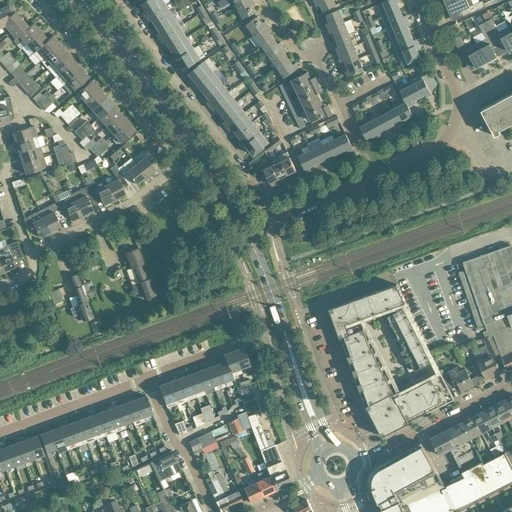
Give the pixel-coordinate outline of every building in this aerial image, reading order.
[(163,0),(147,0),(142,3),(147,10),(144,12),(146,16),(166,4),(163,0)] [(253,0),(250,0),(238,6),(244,18),(256,12),(252,5),(255,4),(253,0)] [(333,0),(316,0),(315,1),(317,6),(320,4),(323,11),(336,5),(333,0)] [(388,0),(377,5),(382,17),(400,10),(397,2),(400,1),(399,0),(388,0)] [(471,0),(455,0),(445,4),(450,15),(460,11),(463,17),(486,7),(496,3),(494,0),(490,0),(484,3),(483,0),(473,4),(471,0)] [(173,15),(177,13),(175,9),(171,12),(166,4),(146,16),(149,21),(152,19),(156,26),(173,15)] [(201,5),(196,9),(199,14),(204,10),(201,5)] [(209,6),(207,8),(214,19),(219,16),(212,5),(209,6)] [(0,28),(5,26),(15,38),(13,40),(14,41),(29,28),(34,24),(33,23),(29,27),(14,11),(8,16),(6,13),(3,7),(0,8),(0,28)] [(326,23),(328,28),(344,22),(339,10),(326,15),(329,22),(326,23)] [(400,10),(382,17),(387,29),(408,20),(406,15),(403,17),(400,10)] [(488,12),(482,15),(485,21),(491,18),(488,12)] [(474,18),(477,23),(483,20),(481,14),(474,18)] [(160,38),(180,26),(173,15),(156,26),(160,32),(158,34),(160,38)] [(258,16),(250,22),(247,24),(254,35),(268,25),(265,21),(262,23),(258,16)] [(491,18),(485,22),(496,43),(502,40),(507,51),(511,48),(511,34),(508,26),(498,32),(491,18)] [(408,20),(387,29),(392,41),(410,34),(407,26),(410,25),(408,20)] [(373,21),(367,23),(370,28),(372,35),(377,32),(375,26),(373,21)] [(344,22),(328,28),(330,33),(333,32),(336,39),(349,34),(344,22)] [(485,38),(476,43),(486,62),(496,57),(491,46),(496,43),(485,22),(478,25),(485,38)] [(29,28),(14,41),(16,44),(22,40),(26,45),(42,31),(40,28),(39,29),(34,24),(29,28)] [(449,27),(452,33),(458,30),(456,24),(449,27)] [(268,25),(254,35),(262,45),(273,37),(269,31),(271,29),(268,25)] [(180,26),(160,38),(163,43),(166,41),(170,48),(187,37),(180,26)] [(215,28),(210,31),(213,36),(218,32),(215,28)] [(42,31),(26,45),(34,53),(54,35),(53,35),(48,40),(42,33),(43,32),(42,31)] [(218,32),(213,36),(216,41),(220,46),(225,43),(221,37),(218,32)] [(349,34),(336,39),(339,46),(336,47),(338,52),(354,46),(349,34)] [(410,34),(392,41),(397,53),(418,44),(416,39),(413,41),(410,34)] [(54,35),(34,53),(41,61),(46,57),(60,45),(54,38),(55,37),(54,35)] [(459,35),(453,39),(464,60),(470,57),(476,68),(486,62),(476,43),(466,48),(459,35)] [(174,61),(194,49),(187,37),(170,48),(174,54),(171,56),(174,61)] [(273,37),(262,45),(270,56),(283,46),(280,42),(278,44),(273,37)] [(371,39),(365,42),(370,53),(376,51),(371,39)] [(230,45),(234,50),(239,46),(235,41),(230,45)] [(418,44),(397,53),(402,65),(420,58),(417,50),(420,49),(418,44)] [(47,59),(43,63),(48,69),(68,52),(66,49),(65,50),(60,45),(46,57),(47,59)] [(226,45),(222,49),(229,59),(234,56),(226,45)] [(383,45),(377,47),(383,60),(388,57),(385,50),(383,45)] [(283,46),(270,56),(277,66),(288,59),(284,52),(286,50),(283,46)] [(354,46),(338,52),(340,57),(343,56),(346,63),(359,58),(354,46)] [(194,49),(174,61),(177,65),(180,63),(184,70),(200,60),(194,49)] [(0,53),(0,61),(3,65),(13,57),(8,52),(4,55),(1,52),(0,53)] [(68,52),(48,69),(56,78),(75,61),(69,54),(70,53),(68,52)] [(13,57),(3,65),(10,73),(16,68),(12,64),(16,60),(13,57)] [(359,58),(346,63),(349,70),(346,72),(348,77),(363,70),(359,58)] [(288,59),(277,66),(285,77),(299,68),(295,63),(293,65),(288,59)] [(75,61),(56,78),(63,86),(83,69),(81,66),(80,67),(75,61)] [(191,81),(195,85),(212,72),(204,62),(189,73),(194,79),(191,81)] [(250,63),(246,66),(249,71),(254,67),(250,63)] [(16,68),(10,73),(14,77),(13,78),(17,82),(27,74),(23,70),(24,69),(20,65),(16,68)] [(241,65),(236,69),(244,80),(249,77),(241,65)] [(254,67),(249,71),(252,75),(257,72),(254,67)] [(83,69),(63,86),(70,94),(89,77),(83,71),(84,70),(83,69)] [(205,94),(220,82),(212,72),(195,85),(198,89),(200,87),(205,94)] [(308,72),(291,79),(311,121),(324,115),(325,117),(333,113),(331,109),(326,111),(315,88),(320,86),(318,81),(313,83),(308,72)] [(423,79),(412,85),(418,97),(425,94),(427,97),(431,94),(430,91),(436,84),(430,72),(422,76),(423,79)] [(27,74),(17,82),(20,86),(25,91),(34,82),(29,77),(27,74)] [(13,87),(17,83),(13,78),(8,82),(13,87)] [(91,80),(77,93),(85,102),(101,88),(98,86),(97,87),(91,80)] [(34,82),(25,91),(31,97),(40,88),(34,82)] [(220,82),(205,94),(210,100),(208,102),(211,106),(228,92),(220,82)] [(248,85),(251,90),(256,87),(253,82),(248,85)] [(261,88),(264,92),(269,89),(266,84),(261,88)] [(412,85),(400,91),(408,106),(413,104),(411,101),(418,97),(412,85)] [(255,95),(260,91),(256,87),(251,90),(255,95)] [(101,88),(85,102),(92,110),(106,97),(100,91),(102,90),(101,88)] [(372,95),(375,100),(380,97),(382,100),(388,96),(383,88),(372,94),(372,95)] [(47,91),(36,102),(40,107),(52,95),(47,91)] [(406,102),(395,108),(403,123),(407,121),(406,118),(413,114),(408,106),(400,91),(406,102)] [(228,92),(211,106),(214,110),(217,108),(221,114),(236,103),(228,92)] [(481,110),(494,136),(501,133),(499,130),(511,123),(511,93),(508,96),(507,96),(481,110)] [(52,95),(40,107),(44,111),(55,99),(52,95)] [(377,104),(375,100),(372,95),(361,100),(364,106),(370,102),(372,106),(377,104)] [(5,100),(0,101),(0,124),(9,123),(7,111),(13,110),(10,97),(4,98),(5,100)] [(112,103),(106,97),(92,110),(100,118),(115,105),(113,102),(112,103)] [(264,105),(261,100),(256,104),(260,108),(264,105)] [(236,103),(221,114),(226,120),(224,122),(227,126),(244,113),(236,103)] [(59,109),(54,114),(57,117),(60,115),(64,120),(76,109),(72,105),(63,113),(59,109)] [(115,105),(100,118),(107,126),(121,114),(115,107),(116,106),(115,105)] [(395,108),(383,115),(390,127),(396,123),(398,126),(403,123),(395,108)] [(76,109),(64,120),(67,123),(68,124),(70,126),(78,119),(77,117),(80,114),(76,109)] [(266,112),(261,115),(265,120),(270,116),(266,112)] [(244,113),(227,126),(230,130),(233,128),(238,135),(252,123),(244,113)] [(121,114),(107,126),(114,135),(129,121),(127,119),(126,120),(121,114)] [(383,115),(371,121),(379,136),(384,133),(383,131),(390,127),(383,115)] [(272,123),(270,116),(265,120),(264,121),(268,127),(272,124),(272,123)] [(337,116),(325,121),(328,127),(340,122),(337,116)] [(129,121),(114,135),(113,136),(112,140),(115,143),(119,143),(120,142),(121,143),(135,130),(130,124),(131,123),(129,121)] [(325,121),(314,127),(316,132),(321,130),(320,128),(323,127),(325,130),(328,133),(330,132),(328,128),(328,127),(325,121)] [(371,121),(360,127),(366,139),(373,135),(375,138),(379,136),(371,121)] [(252,123),(238,135),(242,141),(240,143),(243,147),(261,133),(252,123)] [(268,127),(267,127),(276,138),(279,135),(276,128),(272,124),(268,127)] [(12,141),(13,144),(32,138),(37,137),(33,126),(12,133),(15,140),(12,141)] [(261,133),(243,147),(246,151),(249,149),(254,155),(269,143),(261,133)] [(346,134),(334,140),(340,152),(347,149),(348,152),(353,149),(346,134)] [(269,152),(276,146),(283,141),(278,136),(272,141),(273,143),(266,148),(269,152)] [(32,138),(13,144),(14,146),(16,146),(19,154),(40,147),(37,137),(32,138)] [(95,142),(88,148),(89,148),(93,153),(105,142),(101,137),(95,142)] [(86,144),(83,147),(86,151),(89,148),(88,148),(95,142),(93,139),(86,144)] [(334,140),(322,145),(330,161),(334,159),(333,156),(340,152),(334,140)] [(105,142),(93,153),(97,157),(97,156),(98,156),(98,155),(109,146),(105,142)] [(322,145),(311,151),(316,163),(323,160),(325,163),(330,161),(322,145)] [(40,147),(19,154),(21,161),(19,162),(20,165),(44,157),(40,147)] [(68,149),(60,152),(64,165),(67,164),(73,162),(76,161),(73,151),(69,152),(68,149)] [(145,157),(136,164),(148,179),(149,177),(148,175),(155,169),(152,165),(156,161),(148,151),(143,154),(145,157)] [(311,151),(298,157),(306,172),(311,170),(309,167),(316,163),(311,151)] [(95,158),(94,159),(97,164),(102,160),(98,155),(98,156),(97,156),(97,157),(95,158)] [(44,157),(20,165),(21,167),(23,166),(26,174),(47,167),(44,157)] [(290,157),(281,161),(290,180),(299,175),(290,157)] [(122,174),(128,185),(133,181),(136,184),(144,178),(145,181),(148,179),(136,164),(131,158),(122,165),(118,168),(122,174)] [(281,161),(272,165),(281,184),(290,180),(281,161)] [(76,170),(73,162),(67,164),(69,172),(76,170)] [(272,165),(267,168),(258,172),(263,183),(269,180),(272,188),(281,184),(272,165)] [(52,169),(46,172),(49,179),(55,176),(52,169)] [(122,188),(128,185),(122,174),(117,177),(118,179),(107,185),(116,201),(118,200),(117,197),(125,193),(122,188)] [(89,175),(83,178),(87,185),(93,182),(89,175)] [(23,178),(11,182),(13,187),(26,183),(23,178)] [(93,183),(88,186),(96,203),(101,201),(103,204),(112,200),(113,202),(116,201),(107,185),(97,190),(93,183)] [(78,191),(72,194),(84,217),(86,216),(84,214),(93,210),(91,206),(96,203),(88,186),(78,191)] [(53,197),(56,202),(64,218),(69,215),(71,221),(80,216),(81,219),(84,217),(72,194),(69,189),(53,197)] [(56,202),(40,210),(52,233),(54,232),(52,230),(61,226),(58,220),(64,218),(56,202)] [(40,210),(23,219),(31,234),(36,231),(39,237),(48,233),(49,235),(52,233),(40,210)] [(7,246),(0,248),(0,260),(4,271),(14,267),(12,261),(23,257),(17,241),(6,245),(7,246)] [(478,327),(485,325),(489,336),(493,334),(500,351),(503,362),(507,371),(511,368),(511,247),(511,245),(463,262),(466,269),(459,272),(478,327)] [(139,248),(124,253),(129,269),(133,267),(138,282),(137,282),(137,283),(132,285),(135,295),(142,292),(144,298),(155,295),(149,279),(147,279),(141,264),(144,263),(139,248)] [(87,259),(89,266),(91,271),(101,267),(97,255),(87,259)] [(92,317),(84,294),(86,293),(83,285),(81,285),(77,275),(69,278),(78,304),(77,304),(77,305),(71,308),(73,317),(80,314),(83,321),(92,317)] [(90,280),(82,283),(83,285),(86,293),(87,295),(94,293),(93,290),(94,290),(90,280)] [(363,400),(366,406),(382,436),(409,423),(408,422),(454,399),(449,389),(442,375),(441,373),(441,374),(405,303),(406,302),(396,284),(329,308),(336,328),(337,327),(363,400)] [(97,321),(92,322),(97,334),(101,333),(97,321)] [(478,362),(482,369),(486,378),(500,371),(497,365),(498,364),(497,362),(493,355),(500,351),(493,334),(489,336),(484,338),(487,344),(479,348),(484,359),(478,362)] [(250,365),(243,347),(234,351),(240,368),(250,365)] [(240,368),(234,351),(223,355),(225,361),(226,361),(230,372),(232,376),(242,373),(240,368)] [(230,372),(226,361),(225,361),(217,364),(223,382),(233,378),(232,376),(230,372)] [(223,382),(217,364),(206,368),(213,386),(214,390),(225,386),(223,382)] [(458,367),(442,375),(449,389),(456,386),(455,384),(458,382),(459,385),(462,390),(473,385),(469,376),(465,369),(460,371),(458,367)] [(213,386),(206,368),(197,371),(204,389),(213,386)] [(204,389),(197,371),(188,375),(194,392),(204,389)] [(194,392),(188,375),(178,378),(186,401),(196,397),(194,392)] [(186,401),(178,378),(168,382),(177,404),(186,401)] [(177,404),(168,382),(158,386),(167,408),(177,404)] [(146,396),(136,399),(143,417),(144,421),(145,423),(154,419),(152,413),(146,396)] [(143,417),(136,399),(126,403),(132,420),(134,425),(144,421),(143,417)] [(511,411),(506,400),(496,405),(500,412),(498,414),(502,421),(508,418),(511,426),(511,411)] [(132,420),(126,403),(117,406),(124,424),(132,420)] [(496,405),(484,411),(502,444),(506,441),(504,436),(505,436),(498,423),(502,421),(498,414),(500,412),(496,405)] [(124,424),(117,406),(107,410),(115,432),(125,428),(124,424)] [(115,432),(107,410),(98,413),(106,435),(115,432)] [(245,411),(238,414),(238,417),(244,429),(251,427),(247,417),(245,411)] [(484,411),(473,417),(482,432),(487,430),(493,442),(494,441),(499,453),(504,450),(505,450),(502,444),(484,411)] [(212,414),(212,412),(202,415),(205,422),(214,418),(212,414)] [(106,435),(98,413),(88,417),(96,439),(106,435)] [(255,413),(247,417),(251,427),(266,468),(267,470),(275,490),(291,483),(273,445),(269,447),(255,413)] [(205,422),(202,415),(193,418),(196,427),(205,422)] [(96,439),(88,417),(78,420),(86,442),(96,439)] [(237,417),(228,422),(232,434),(244,429),(238,417),(237,417)] [(476,436),(477,436),(476,435),(482,432),(473,417),(462,422),(471,438),(470,438),(481,459),(483,462),(493,456),(492,453),(485,457),(481,448),(482,448),(476,436)] [(86,442),(78,420),(73,422),(69,424),(77,446),(86,442)] [(174,424),(180,435),(187,432),(183,421),(174,424)] [(511,463),(508,455),(505,450),(504,450),(499,453),(493,456),(483,462),(481,459),(470,438),(471,438),(462,422),(430,439),(438,455),(456,446),(458,450),(452,453),(461,472),(462,474),(451,479),(451,481),(452,483),(447,486),(447,487),(446,487),(443,481),(442,481),(421,442),(380,465),(382,469),(380,469),(379,470),(378,471),(377,472),(375,474),(375,476),(374,477),(374,478),(373,481),(373,482),(373,484),(373,487),(374,488),(372,489),(382,511),(446,511),(454,509),(460,506),(467,503),(473,501),(479,497),(485,494),(491,491),(497,488),(503,485),(510,482),(511,480),(511,463)] [(77,446),(69,424),(59,427),(67,449),(77,446)] [(211,431),(213,436),(227,431),(225,424),(221,426),(212,430),(211,431)] [(59,427),(50,431),(56,448),(58,453),(67,449),(59,427)] [(56,448),(50,431),(40,434),(46,452),(56,448)] [(231,443),(237,441),(235,435),(227,438),(229,444),(231,443)] [(37,436),(27,439),(34,458),(44,454),(37,436)] [(202,450),(196,438),(188,442),(194,454),(202,450)] [(27,439),(17,443),(24,461),(34,458),(27,439)] [(17,443),(8,446),(14,465),(24,461),(17,443)] [(8,446),(0,448),(0,455),(5,468),(14,465),(8,446)] [(172,450),(151,461),(156,472),(161,481),(182,470),(177,461),(172,450)] [(135,458),(130,460),(132,467),(138,464),(136,460),(135,458)] [(151,463),(137,470),(140,476),(154,470),(151,463)] [(249,464),(245,466),(248,473),(253,471),(249,464)] [(212,470),(207,473),(212,481),(216,490),(216,493),(212,494),(220,511),(227,511),(231,510),(215,475),(212,470)] [(257,479),(255,480),(263,496),(275,490),(267,470),(257,474),(260,480),(258,481),(257,479)] [(220,473),(215,475),(231,510),(244,504),(237,491),(230,494),(220,473)] [(228,474),(223,476),(229,491),(234,489),(228,474)] [(243,488),(246,493),(250,502),(263,496),(255,480),(248,483),(249,485),(243,488)] [(158,511),(156,511),(166,511),(164,506),(170,503),(168,499),(165,492),(164,490),(157,493),(160,500),(155,503),(158,511)] [(36,499),(33,493),(15,499),(17,506),(36,499)] [(102,499),(104,504),(107,511),(120,511),(115,499),(109,502),(109,501),(113,499),(112,497),(108,498),(107,497),(102,499)] [(313,511),(307,499),(293,506),(295,511),(313,511)] [(184,501),(181,502),(172,506),(174,511),(175,511),(180,510),(180,511),(196,511),(191,500),(185,503),(184,501)] [(12,511),(17,510),(13,501),(5,505),(8,511),(12,511)]
